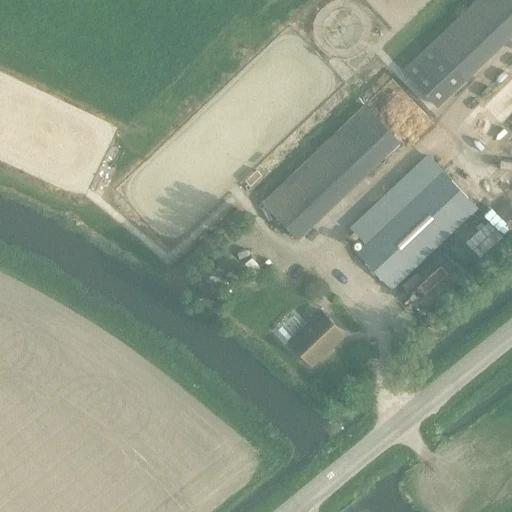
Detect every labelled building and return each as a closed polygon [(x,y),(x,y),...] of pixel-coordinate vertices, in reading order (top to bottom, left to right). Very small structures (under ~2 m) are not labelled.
[(511,0),(475,0),(403,70),(436,105),(511,32),(511,0)] [(262,202),(297,238),(399,141),(364,105),(262,202)] [(354,232),(366,244),(356,253),(390,289),(476,207),(442,171),(443,170),(432,159),(354,232)] [(224,248),(209,263),(222,276),(237,262),(224,248)] [(344,334),(321,310),(288,340),(311,365),(344,334)] [(401,380),(404,385),(410,381),(406,376),(401,380)]
